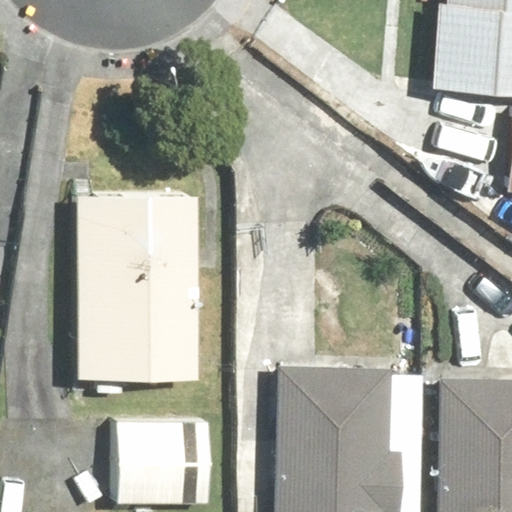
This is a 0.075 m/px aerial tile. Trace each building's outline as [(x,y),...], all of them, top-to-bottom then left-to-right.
[(511,0),(419,0),(414,101),(511,106),(511,0)] [(511,117),(495,117),(491,194),(511,195),(511,117)] [(63,189),(59,390),(179,393),(184,191),(63,189)] [(377,511),(380,371),(261,368),(258,511),(377,511)] [(511,511),(511,370),(427,369),(424,511),(511,511)] [(103,422),(101,509),(187,511),(189,424),(103,422)]
